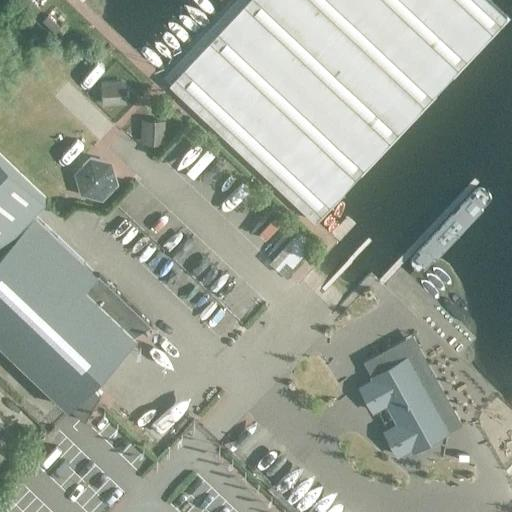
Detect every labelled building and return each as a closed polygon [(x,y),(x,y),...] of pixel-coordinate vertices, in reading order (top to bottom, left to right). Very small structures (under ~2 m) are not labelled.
[(509,21),(486,0),(251,0),(168,89),(316,228),(509,21)] [(104,84),(105,107),(129,106),(128,83),(104,84)] [(168,122),(144,121),(143,145),(167,146),(168,122)] [(0,245),(45,198),(0,155),(0,245)] [(103,200),(118,184),(112,164),(91,159),(76,174),(82,195),(103,200)] [(87,291),(61,267),(23,230),(0,254),(0,342),(69,408),(151,322),(102,275),(87,291)] [(301,247),(275,272),(282,279),(308,254),(301,247)] [(183,328),(158,351),(176,371),(201,348),(183,328)] [(406,357),(372,376),(373,379),(360,387),(373,411),(387,403),(398,423),(384,431),(397,455),(411,447),(413,451),(448,432),(406,357)] [(31,427),(22,435),(33,445),(42,437),(31,427)]
